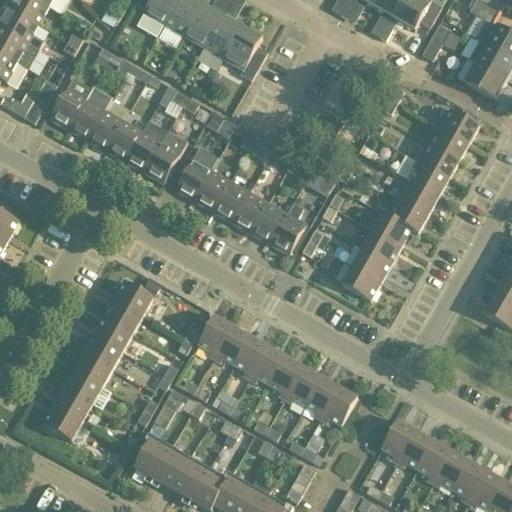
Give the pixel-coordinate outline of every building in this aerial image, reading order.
[(13,0),(7,12),(38,29),(49,11),(30,0),(13,0)] [(30,0),(49,11),(54,0),(30,0)] [(180,0),(139,0),(135,7),(146,13),(144,17),(164,29),(180,0)] [(184,40),(202,7),(189,0),(180,0),(164,29),(184,40)] [(236,0),(228,0),(225,7),(231,10),(236,0)] [(375,11),(381,0),(351,0),(346,9),(352,12),(358,2),(375,11)] [(397,24),(394,22),(407,0),(381,0),(375,11),(392,21),(386,31),(392,34),(397,24)] [(407,0),(394,22),(397,24),(415,34),(420,25),(430,31),(442,11),(431,5),(433,1),(431,0),(407,0)] [(511,0),(504,0),(501,6),(491,0),(477,0),(475,5),(498,18),(503,9),(511,14),(511,0)] [(496,30),(492,28),(498,18),(475,5),(469,16),(486,25),(476,43),(511,63),(511,37),(497,29),(496,30)] [(203,52),(222,19),(225,21),(231,10),(225,7),(219,17),(202,7),(184,40),(203,52)] [(340,19),(346,22),(352,12),(346,9),(340,19)] [(0,23),(0,32),(28,48),(38,29),(7,12),(0,23)] [(102,25),(114,32),(119,23),(107,16),(102,25)] [(223,63),(242,30),(225,21),(222,19),(203,52),(223,63)] [(445,43),(450,35),(439,29),(435,37),(445,43)] [(242,30),(223,63),(243,74),(241,79),(251,85),(268,56),(257,51),(262,42),(242,30)] [(101,37),(91,31),(88,36),(98,42),(101,37)] [(386,31),(380,41),(386,45),(392,34),(386,31)] [(34,78),(39,68),(33,64),(38,55),(27,49),(28,48),(0,32),(0,57),(17,67),(16,68),(34,78)] [(433,65),(443,47),(445,43),(435,37),(422,59),(433,65)] [(67,46),(68,46),(78,52),(83,44),(72,38),(67,46)] [(475,44),(478,46),(468,63),(506,84),(511,73),(511,63),(476,43),(475,44)] [(78,52),(68,46),(67,46),(63,54),(74,60),(78,52)] [(93,67),(104,73),(108,65),(113,57),(102,51),(98,59),(93,67)] [(0,84),(1,83),(6,86),(16,68),(17,67),(0,57),(0,84)] [(113,57),(108,65),(119,71),(124,64),(113,57)] [(457,82),(464,86),(495,104),(506,84),(468,63),(457,82)] [(166,72),(162,78),(172,85),(176,78),(166,72)] [(146,86),(150,79),(140,73),(136,80),(146,86)] [(150,79),(146,86),(156,92),(161,85),(150,79)] [(73,82),(67,92),(50,123),(69,134),(86,103),(92,93),(73,82)] [(17,116),(25,121),(24,122),(35,128),(57,89),(47,83),(34,104),(29,113),(21,109),(17,116)] [(389,103),(398,108),(405,96),(396,91),(389,103)] [(171,105),(182,111),(188,100),(177,94),(171,105)] [(200,107),(188,100),(182,111),(194,118),(200,107)] [(88,144),(105,114),(86,103),(69,134),(88,144)] [(398,108),(389,103),(383,114),(392,119),(398,108)] [(436,129),(469,148),(479,129),(451,113),(444,125),(440,123),(436,129)] [(107,155),(124,125),(105,114),(88,144),(107,155)] [(330,151),(344,127),(322,114),(308,138),(330,151)] [(125,166),(143,135),(124,125),(107,155),(125,166)] [(235,131),(224,125),(218,135),(230,141),(235,131)] [(369,138),(378,143),(385,131),(376,126),(369,138)] [(245,142),(240,151),(248,156),(257,139),(238,129),(234,136),(245,142)] [(469,148),(436,129),(433,136),(437,138),(430,149),(459,166),(469,148)] [(144,177),(162,146),(143,135),(125,166),(144,177)] [(171,137),(165,148),(162,146),(144,177),(164,188),(187,147),(171,137)] [(378,143),(369,138),(363,149),(371,154),(378,143)] [(256,160),(261,152),(272,158),(276,150),(257,139),(248,156),(256,160)] [(459,166),(430,149),(424,161),(420,159),(416,165),(449,183),(459,166)] [(276,150),(272,158),(283,164),(287,156),(276,150)] [(359,164),(351,159),(344,171),(352,176),(359,164)] [(195,205),(212,175),(193,164),(175,194),(195,205)] [(449,183),(416,165),(412,171),(416,174),(410,185),(438,201),(449,183)] [(309,179),(313,171),(303,166),(298,173),(309,179)] [(219,171),(216,169),(213,175),(212,175),(195,205),(213,216),(231,185),(216,177),(219,171)] [(313,171),(309,179),(320,185),(324,177),(313,171)] [(337,182),(340,184),(346,187),(352,176),(344,171),(337,182)] [(254,190),(249,187),(246,194),(231,185),(213,216),(232,227),(250,196),(254,190)] [(438,201),(410,185),(403,196),(399,194),(396,201),(428,219),(438,201)] [(268,207),(250,196),(232,227),(251,237),(268,207)] [(328,209),(337,214),(343,202),(335,198),(328,209)] [(428,219),(396,201),(392,207),(396,209),(390,220),(383,216),(383,217),(418,237),(428,219)] [(268,207),(251,237),(270,248),(287,218),(268,207)] [(303,214),(293,208),(287,218),(270,248),(289,259),(307,229),(297,223),(303,214)] [(337,214),(328,209),(322,221),(330,225),(337,214)] [(0,238),(8,244),(19,225),(0,214),(0,238)] [(418,237),(383,217),(373,235),(401,251),(411,233),(418,237)] [(308,245),(317,250),(323,238),(315,233),(308,245)] [(401,251),(373,235),(362,252),(391,269),(401,251)] [(0,258),(8,244),(0,238),(0,258)] [(317,250),(308,245),(302,256),(310,261),(317,250)] [(391,269),(362,252),(352,270),(381,286),(391,269)] [(340,263),(327,256),(321,267),(333,274),(340,263)] [(381,286),(352,270),(342,289),(370,305),(381,286)] [(495,299),(511,308),(511,283),(506,280),(495,299)] [(160,290),(149,283),(143,294),(154,300),(160,290)] [(114,304),(143,320),(153,302),(125,285),(114,304)] [(511,334),(511,308),(495,299),(484,318),(511,334)] [(104,322),(133,338),(143,320),(114,304),(104,322)] [(214,363),(233,331),(214,320),(198,349),(210,356),(208,360),(214,363)] [(94,339),(123,356),(133,338),(104,322),(94,339)] [(233,331),(214,363),(220,367),(223,363),(234,369),(250,341),(233,331)] [(184,343),(192,348),(199,336),(190,332),(184,343)] [(84,357),(112,373),(123,356),(94,339),(84,357)] [(250,341),(234,369),(246,376),(243,380),(249,383),(268,351),(250,341)] [(192,348),(184,343),(177,355),(186,359),(192,348)] [(268,351),(249,383),(256,387),(258,383),(270,390),(286,361),(268,351)] [(74,375),(102,391),(112,373),(84,357),(74,375)] [(286,361),(270,390),(281,396),(279,400),(285,404),(304,371),(286,361)] [(163,379),(172,384),(179,372),(170,367),(163,379)] [(304,371),(285,404),(291,407),(294,403),(305,410),(321,381),(304,371)] [(64,393),(92,409),(102,391),(74,375),(64,393)] [(172,384),(163,379),(157,390),(165,395),(172,384)] [(321,381),(305,410),(317,416),(314,420),(321,424),(339,391),(321,381)] [(194,399),(198,390),(187,384),(182,392),(194,399)] [(198,390),(194,399),(205,406),(210,397),(198,390)] [(339,391),(321,424),(327,427),(329,423),(341,430),(358,402),(339,391)] [(168,401),(179,407),(184,399),(173,392),(168,401)] [(54,410),(82,427),(92,409),(64,393),(54,410)] [(163,409),(174,416),(179,407),(168,401),(163,409)] [(143,414),(151,419),(158,407),(150,402),(143,414)] [(190,418),(197,406),(188,402),(182,413),(190,418)] [(229,419),(234,411),(222,404),(218,412),(229,419)] [(197,406),(190,418),(199,423),(205,411),(197,406)] [(174,416),(163,409),(158,418),(170,424),(174,416)] [(82,427),(54,410),(43,429),(72,445),(82,427)] [(234,411),(229,419),(240,426),(245,417),(234,411)] [(151,419),(143,414),(137,425),(145,430),(151,419)] [(170,424),(158,418),(154,426),(165,432),(170,424)] [(228,439),(234,428),(226,423),(219,434),(228,439)] [(265,439),(269,431),(258,424),(253,433),(265,439)] [(397,468),(416,435),(397,425),(381,453),(393,460),(391,464),(397,468)] [(234,428),(228,439),(236,444),(243,433),(234,428)] [(269,431),(265,439),(276,446),(281,437),(269,431)] [(416,435),(397,468),(404,471),(406,467),(417,474),(434,445),(416,435)] [(223,480),(172,450),(148,436),(137,455),(142,458),(134,471),(205,511),(212,511),(214,510),(217,511),(292,511),(226,474),(223,480)] [(123,450),(131,455),(138,443),(130,438),(123,450)] [(300,460),(305,451),(293,444),(288,453),(300,460)] [(266,461),(272,449),(264,445),(257,456),(266,461)] [(434,445),(417,474),(429,480),(427,484),(433,488),(451,455),(434,445)] [(272,449),(266,461),(274,466),(280,454),(272,449)] [(131,455),(123,450),(116,461),(125,466),(131,455)] [(305,451),(300,460),(311,466),(316,457),(305,451)] [(451,455),(433,488),(439,491),(441,487),(453,494),(469,466),(451,455)] [(469,466),(453,494),(465,501),(463,505),(469,508),(487,476),(469,466)] [(300,476),(311,482),(316,474),(304,468),(300,476)] [(295,484),(306,491),(311,482),(300,476),(295,484)] [(487,476),(469,508),(475,511),(477,508),(484,511),(489,511),(505,486),(487,476)] [(306,491),(295,484),(290,492),(302,499),(306,491)] [(511,511),(511,489),(505,486),(489,511),(511,511)] [(377,503),(382,495),(371,488),(366,497),(377,503)] [(302,499),(290,492),(285,501),(297,507),(302,499)] [(344,501),(355,508),(360,499),(349,493),(344,501)] [(382,495),(377,503),(389,510),(394,502),(382,495)] [(339,509),(343,511),(352,511),(355,508),(344,501),(339,509)] [(368,511),(372,506),(364,502),(357,511),(368,511)]
